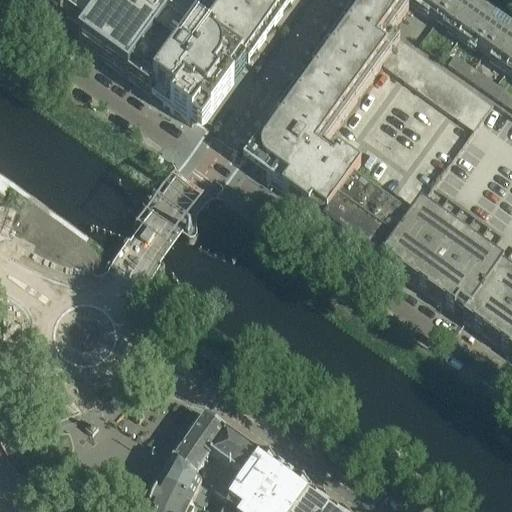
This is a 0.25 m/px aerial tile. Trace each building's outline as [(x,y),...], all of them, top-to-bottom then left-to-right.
[(21,0),(34,9),(39,0),(21,0)] [(147,0),(39,0),(34,9),(31,14),(44,23),(47,18),(57,26),(54,30),(151,100),(190,128),(191,129),(193,130),(193,131),(194,131),(195,131),(196,132),(197,132),(198,132),(199,132),(200,132),(201,132),(202,132),(202,131),(203,131),(204,130),(205,130),(205,129),(206,129),(206,128),(233,91),(229,87),(242,68),(243,67),(238,63),(238,64),(237,64),(202,39),(147,0)] [(229,0),(202,39),(237,64),(238,64),(238,63),(243,67),(242,68),(248,72),(297,0),(229,0)] [(394,246),(410,223),(377,200),(353,182),(360,172),(325,147),(381,69),(455,123),(472,136),(492,108),(475,95),(390,36),(412,6),(416,0),(361,0),(242,166),(251,172),(262,180),(308,213),(323,224),(323,223),(347,241),(372,258),(385,239),(394,246)] [(416,0),(412,6),(460,39),(478,13),(458,0),(416,0)] [(460,39),(507,73),(511,66),(511,37),(478,13),(460,39)] [(448,69),(468,82),(475,73),(455,59),(448,69)] [(494,86),(475,73),(468,82),(487,96),(494,86)] [(487,96),(507,110),(511,102),(511,99),(494,86),(487,96)] [(408,285),(447,230),(419,210),(410,223),(394,246),(382,262),(391,269),(389,271),(400,278),(400,279),(408,285)] [(474,249),(447,230),(408,285),(416,291),(417,290),(427,297),(426,298),(435,304),(474,249)] [(474,249),(435,304),(443,310),(444,309),(453,316),(455,314),(459,309),(467,316),(499,271),(501,273),(503,270),(492,263),(474,249)] [(464,321),(462,323),(471,330),(472,330),(482,337),(481,337),(490,343),(511,312),(511,280),(501,273),(499,271),(467,316),(464,321)] [(511,312),(490,343),(498,349),(508,356),(511,351),(511,350),(511,312)] [(228,507),(244,484),(260,462),(225,437),(225,436),(194,415),(162,460),(173,467),(194,481),(191,486),(201,491),(212,496),(228,507)] [(85,432),(91,438),(96,432),(90,426),(85,432)] [(260,462),(244,484),(228,507),(224,511),(253,511),(260,503),(270,509),(276,501),(271,498),(284,480),(276,474),(276,473),(260,462)] [(159,493),(158,493),(192,509),(198,511),(203,511),(212,496),(201,491),(191,486),(194,481),(173,467),(166,480),(159,493)] [(299,511),(310,497),(293,486),(284,480),(271,498),(276,501),(270,509),(260,503),(253,511),(299,511)] [(158,493),(149,511),(190,511),(192,509),(158,493)] [(310,497),(299,511),(330,511),(316,502),(310,498),(310,497)]
